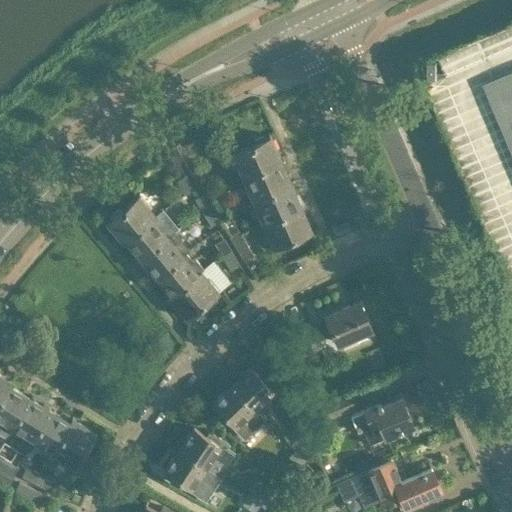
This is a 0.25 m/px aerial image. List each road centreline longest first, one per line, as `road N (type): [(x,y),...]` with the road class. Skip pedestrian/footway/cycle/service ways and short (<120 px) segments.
road 1 (unclassified): [(94,511),(131,443),(242,308),(329,253),(386,234)]
road 2 (unclassified): [(386,234),(502,511)]
road 3 (secondary): [(0,242),(55,180),(162,98),(207,74)]
road 4 (unclassified): [(511,427),(411,198)]
road 5 (unclassified): [(310,37),(386,234)]
road 6 (unclassified): [(411,198),(336,23)]
road 7 (secondary): [(314,11),(224,56),(207,74)]
